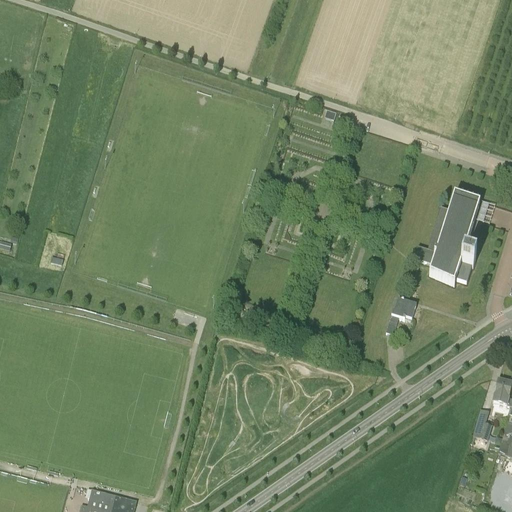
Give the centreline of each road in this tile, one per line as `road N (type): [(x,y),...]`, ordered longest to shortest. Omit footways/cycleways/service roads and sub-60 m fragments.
road 1 (unclassified): [(511,171),(7,0)]
road 2 (tertiary): [(243,511),(503,331)]
